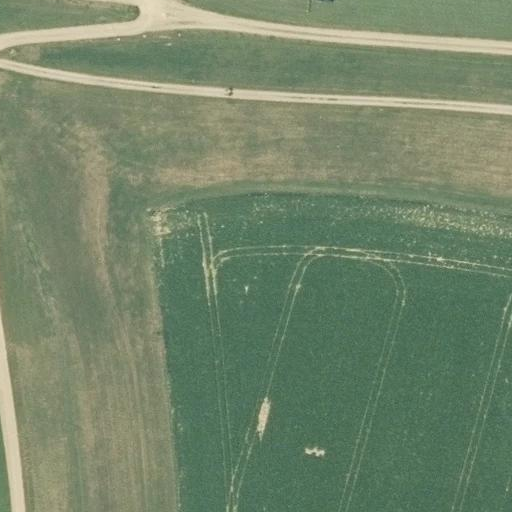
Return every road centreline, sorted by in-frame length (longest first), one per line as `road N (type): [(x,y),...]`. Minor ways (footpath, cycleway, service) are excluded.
road 1 (track): [(0,45),(140,25),(412,41)]
road 2 (track): [(16,511),(0,377)]
